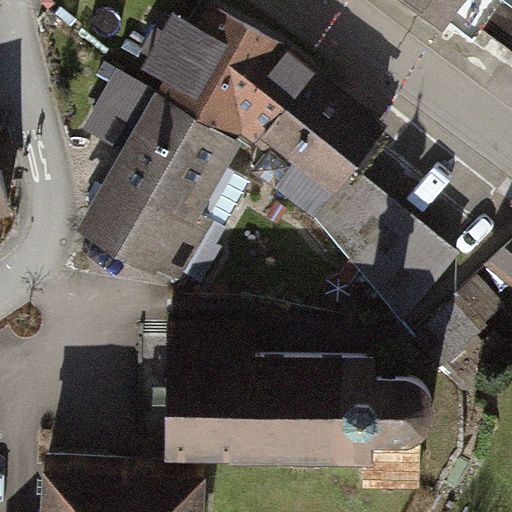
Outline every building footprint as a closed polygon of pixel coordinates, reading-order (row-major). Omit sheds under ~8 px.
[(312,212),(350,163),(383,120),(278,40),(209,0),(201,0),(192,16),(172,5),(134,70),(239,131),(268,148),(256,168),(312,212)] [(467,0),(397,0),(443,33),(467,0)] [(239,131),(134,70),(125,65),(91,125),(127,145),(86,216),(166,262),(239,131)] [(350,163),(312,212),(406,322),(458,254),(350,163)] [(0,219),(9,216),(0,182),(0,219)] [(511,241),(493,265),(511,280),(511,241)] [(258,321),(170,320),(168,455),(314,456),(314,463),(349,462),(349,456),(367,456),(367,483),(419,483),(420,433),(429,429),(438,421),(441,412),(440,399),(435,391),(429,384),(420,379),(420,356),(259,352),(258,321)] [(191,511),(193,476),(34,470),(32,511),(191,511)]
